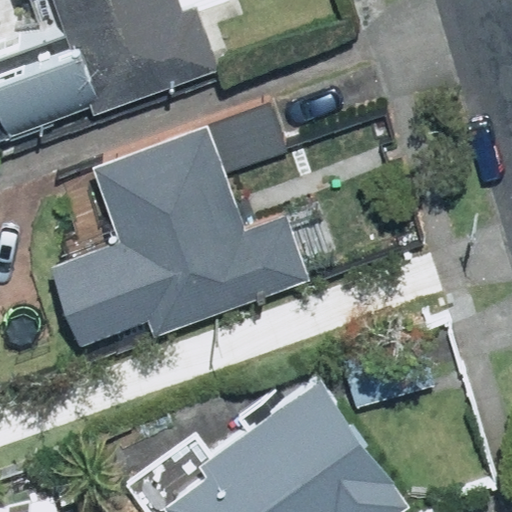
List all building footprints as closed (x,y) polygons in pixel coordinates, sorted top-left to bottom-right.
[(63,0),(71,23),(0,46),(0,128),(225,56),(206,0),(63,0)] [(291,134),(277,93),(100,153),(124,223),(59,245),(88,334),(153,312),(158,327),(315,274),(290,201),(254,213),(234,153),(291,134)] [(424,326),(349,349),(364,396),(438,373),(424,326)] [(372,511),(413,479),(307,349),(206,432),(200,424),(145,469),(179,511),(372,511)] [(0,511),(58,511),(54,494),(0,506),(0,511)]
